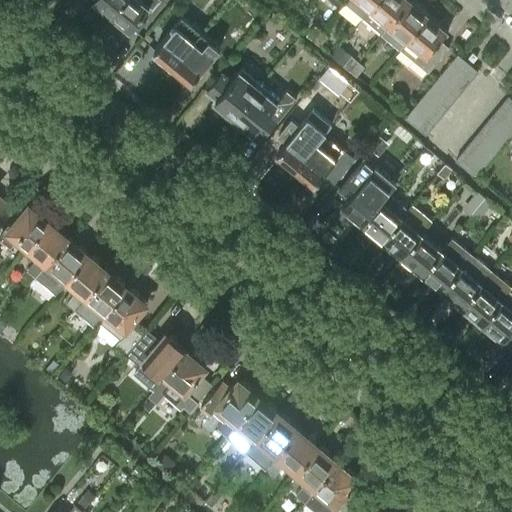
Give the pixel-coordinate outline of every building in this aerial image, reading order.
[(96,0),(112,13),(122,0),(96,0)] [(130,28),(149,5),(152,8),(158,0),(122,0),(112,13),(130,28)] [(367,9),(375,0),(344,0),(344,1),(362,16),(367,9)] [(381,31),(407,0),(375,0),(367,9),(362,16),(381,31)] [(400,47),(428,13),(426,11),(425,9),(419,3),(417,3),(412,0),(407,0),(381,31),(381,32),(399,47),(400,47)] [(430,15),(428,13),(400,47),(428,70),(448,46),(440,39),(448,29),(439,22),(439,20),(432,15),(430,15)] [(172,64),(201,30),(182,14),(154,48),(156,50),(156,54),(161,58),(165,57),(172,64)] [(314,25),(306,34),(312,39),(320,30),(314,25)] [(192,80),(220,45),(201,30),(172,64),(181,71),(181,74),(186,78),(189,78),(192,80)] [(320,30),(312,39),(319,44),(326,35),(320,30)] [(300,37),(290,49),(296,53),(306,42),(300,37)] [(468,56),(473,60),(477,56),(472,52),(468,56)] [(477,70),(457,53),(450,62),(470,78),(477,70)] [(351,55),(343,64),(349,70),(357,60),(351,55)] [(357,60),(349,70),(356,75),(363,65),(357,60)] [(332,62),(325,70),(332,76),(339,68),(332,62)] [(470,78),(450,62),(443,71),(463,87),(470,78)] [(219,106),(232,117),(261,83),(242,66),(231,79),(222,71),(206,90),(216,98),(215,99),(221,104),(219,106)] [(463,87),(443,71),(435,80),(455,97),(463,87)] [(455,97),(435,80),(427,89),(447,106),(455,97)] [(286,88),(278,97),(261,83),(232,117),(244,128),(246,125),(252,130),(253,129),(262,137),(296,96),(286,88)] [(447,106),(427,89),(420,98),(440,115),(447,106)] [(511,98),(508,95),(501,104),(511,112),(511,98)] [(440,115),(420,98),(412,107),(432,124),(440,115)] [(511,112),(501,104),(493,113),(511,128),(511,112)] [(296,166),(324,132),(332,122),(313,106),(299,123),(291,117),(278,133),(286,139),(277,150),(279,152),(279,156),(284,160),(288,159),(296,166)] [(432,124),(412,107),(405,116),(425,133),(432,124)] [(511,128),(493,113),(485,122),(505,139),(511,130),(511,128)] [(485,122),(478,131),(498,148),(505,139),(485,122)] [(478,131),(470,141),(490,157),(498,148),(478,131)] [(324,132),(296,166),(304,173),(304,176),(309,180),(312,180),(315,182),(322,173),(334,183),(355,157),(324,132)] [(470,141),(462,149),(483,166),(490,157),(470,141)] [(456,158),(476,174),(483,166),(462,149),(456,158)] [(362,221),(387,191),(393,185),(396,180),(376,163),(374,165),(365,157),(340,187),(349,195),(342,204),(362,221)] [(442,177),(451,167),(445,162),(437,172),(442,177)] [(77,185),(71,192),(77,198),(84,191),(77,185)] [(382,238),(401,215),(407,208),(387,191),(362,221),(382,238)] [(471,211),(476,205),(484,195),(479,191),(465,207),(471,211)] [(477,217),(491,201),(484,195),(476,205),(471,211),(477,217)] [(26,244),(47,218),(46,217),(45,214),(40,209),(37,209),(29,202),(21,211),(20,210),(0,234),(0,235),(11,245),(18,237),(26,244)] [(401,215),(382,238),(402,254),(421,231),(401,215)] [(51,221),(47,218),(26,244),(46,260),(68,235),(59,228),(59,225),(54,221),(51,221)] [(112,224),(106,231),(111,234),(117,227),(112,224)] [(421,231),(402,254),(422,271),(441,248),(421,231)] [(77,243),(68,235),(46,260),(66,277),(87,252),(85,250),(85,247),(80,242),(77,243)] [(441,248),(422,271),(442,287),(461,264),(441,248)] [(90,254),(87,252),(66,277),(86,294),(107,268),(99,261),(98,258),(93,253),(90,254)] [(28,267),(35,274),(42,265),(35,259),(28,267)] [(461,264),(442,287),(462,304),(481,281),(461,264)] [(116,275),(107,268),(86,294),(82,298),(75,307),(83,314),(94,301),(106,310),(127,285),(125,282),(124,280),(119,275),(116,275)] [(482,321),(501,298),(509,288),(488,272),(481,281),(462,304),(482,321)] [(131,322),(141,311),(140,310),(147,301),(139,294),(138,291),(133,287),(130,287),(127,285),(106,310),(99,319),(120,335),(114,343),(126,353),(143,332),(131,322)] [(511,330),(511,290),(509,288),(501,298),(482,321),(503,338),(510,329),(511,330)] [(67,300),(75,307),(82,298),(74,291),(67,300)] [(154,387),(186,348),(177,341),(177,338),(171,333),(168,333),(166,331),(164,333),(163,332),(159,337),(160,338),(159,339),(146,328),(143,332),(126,353),(140,364),(145,358),(156,367),(145,380),(154,387)] [(212,383),(199,372),(206,365),(203,362),(203,359),(197,355),(194,355),(186,348),(154,387),(148,394),(151,396),(143,405),(149,409),(156,400),(163,392),(181,407),(183,404),(190,410),(212,383)] [(53,358),(46,365),(53,371),(60,364),(53,358)] [(65,379),(73,370),(66,365),(59,374),(65,379)] [(227,433),(259,395),(250,387),(249,384),(244,380),(241,380),(238,378),(231,386),(222,379),(200,405),(210,413),(213,410),(224,419),(218,426),(227,433)] [(257,436),(279,411),(276,409),(276,406),(270,401),(267,402),(259,395),(227,433),(246,450),(253,441),(257,436)] [(279,411),(257,436),(253,441),(264,450),(257,459),(266,466),(298,427),(289,420),(289,417),(283,412),(280,412),(279,411)] [(307,434),(298,427),(266,466),(274,473),(285,460),(297,469),(318,444),(315,441),(315,439),(309,434),(307,434)] [(320,445),(318,444),(297,469),(307,478),(297,491),(305,498),(337,460),(328,452),(328,450),(323,445),(320,445)] [(347,489),(357,476),(354,474),(354,471),(349,467),(346,467),(337,460),(305,498),(320,511),(327,511),(335,503),(347,489)] [(137,463),(131,470),(136,475),(143,467),(137,463)] [(188,468),(179,480),(184,484),(193,473),(188,468)] [(194,474),(188,481),(193,486),(200,479),(194,474)] [(82,509),(90,499),(96,492),(89,487),(75,503),(82,509)] [(358,497),(347,489),(335,503),(345,511),(358,497)] [(376,507),(373,510),(363,501),(353,511),(385,511),(381,509),(378,509),(376,507)] [(52,511),(79,511),(82,509),(75,503),(67,511),(56,511),(54,510),(52,511)]
